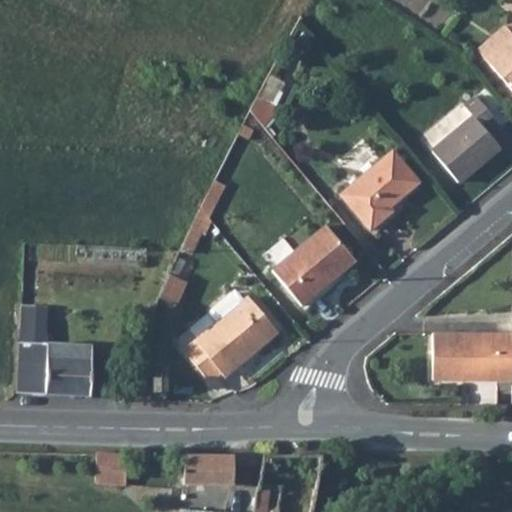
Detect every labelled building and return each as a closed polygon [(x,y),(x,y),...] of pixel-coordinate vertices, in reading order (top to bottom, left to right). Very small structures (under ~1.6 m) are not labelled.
[(511,52),(494,67),(511,86),(511,52)] [(464,110),(478,126),(434,161),(457,188),(500,155),(485,134),(496,125),(476,101),(464,110)] [(422,189),(397,159),(344,201),(373,236),(394,219),(391,214),(422,189)] [(352,269),(324,234),(270,276),(300,312),(352,269)] [(143,246),(73,244),(72,259),(143,261),(143,246)] [(178,308),(190,283),(173,275),(161,300),(178,308)] [(183,357),(208,387),(219,377),(222,380),(275,336),(247,303),(243,307),(234,296),(207,318),(216,329),(183,357)] [(18,304),(17,340),(25,341),(26,305),(18,304)] [(507,382),(508,356),(511,356),(511,314),(508,315),(507,338),(428,337),(428,381),(507,382)] [(86,392),(89,346),(25,341),(17,340),(14,388),(86,392)] [(165,374),(151,374),(148,401),(163,402),(165,374)] [(96,482),(126,483),(126,449),(97,448),(96,482)] [(247,450),(185,450),(184,483),(232,484),(232,464),(247,463),(247,450)] [(263,450),(247,450),(247,463),(261,463),(263,450)] [(311,511),(324,451),(263,450),(261,463),(252,511),(311,511)]
